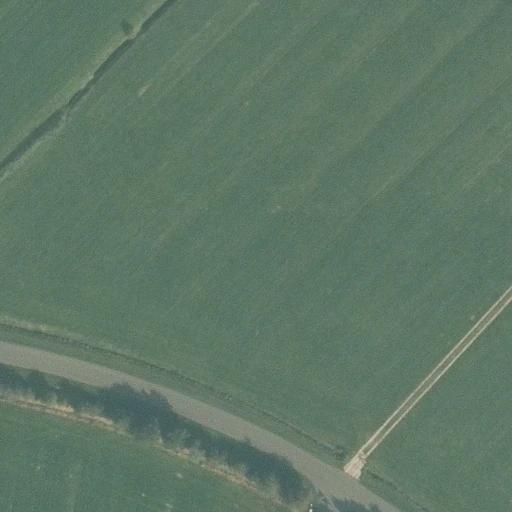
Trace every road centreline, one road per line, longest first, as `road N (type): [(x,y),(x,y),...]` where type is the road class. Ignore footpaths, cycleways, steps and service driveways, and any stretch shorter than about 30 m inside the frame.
road 1 (unclassified): [(0,352),(114,381),(213,418),(380,511)]
road 2 (track): [(511,293),(340,486)]
